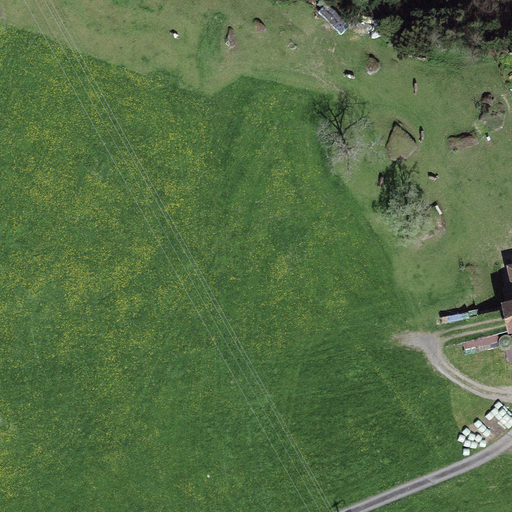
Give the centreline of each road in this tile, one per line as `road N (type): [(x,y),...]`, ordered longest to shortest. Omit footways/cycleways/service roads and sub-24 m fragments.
road 1 (motorway): [(489,511),(318,305),(197,185),(0,16)]
road 2 (motorway): [(0,139),(249,373),(368,511)]
